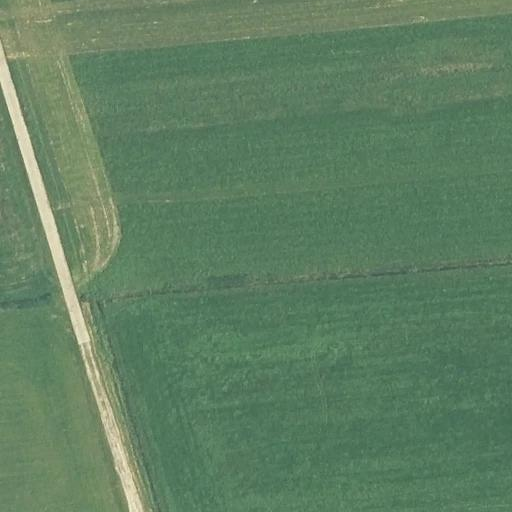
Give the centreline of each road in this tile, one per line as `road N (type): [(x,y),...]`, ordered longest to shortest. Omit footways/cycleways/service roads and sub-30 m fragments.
road 1 (unclassified): [(81,345),(0,68)]
road 2 (track): [(130,511),(81,345)]
